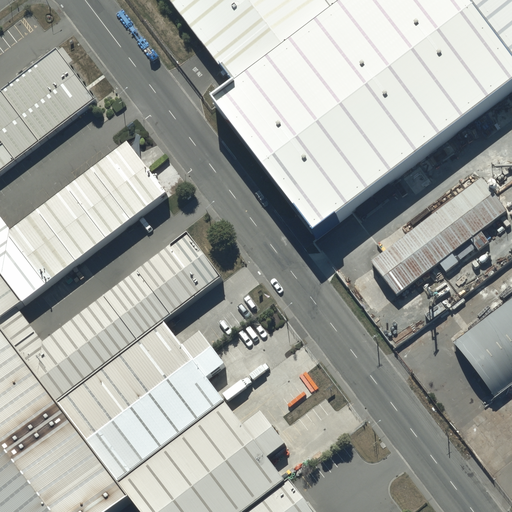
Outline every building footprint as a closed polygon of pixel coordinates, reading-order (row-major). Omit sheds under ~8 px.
[(511,0),(169,0),(218,63),(225,63),(239,82),(346,0),(472,0),(490,23),(511,50),(511,0)] [(387,0),(346,0),(239,82),(236,87),(251,106),(387,0)] [(490,23),(472,0),(445,0),(271,135),(299,172),(490,23)] [(511,83),(511,50),(318,201),(334,221),(511,83)] [(0,283),(21,312),(170,201),(135,155),(15,245),(0,225),(0,188),(104,111),(65,60),(0,109),(0,283)] [(506,209),(481,177),(371,262),(396,294),(506,209)] [(20,313),(0,327),(0,340),(57,417),(172,330),(225,291),(192,247),(51,353),(20,313)] [(0,327),(20,313),(21,312),(0,283),(0,327)] [(511,380),(511,299),(458,341),(497,392),(511,380)] [(309,511),(172,330),(57,417),(129,511),(309,511)] [(129,511),(57,417),(0,340),(0,511),(129,511)]
